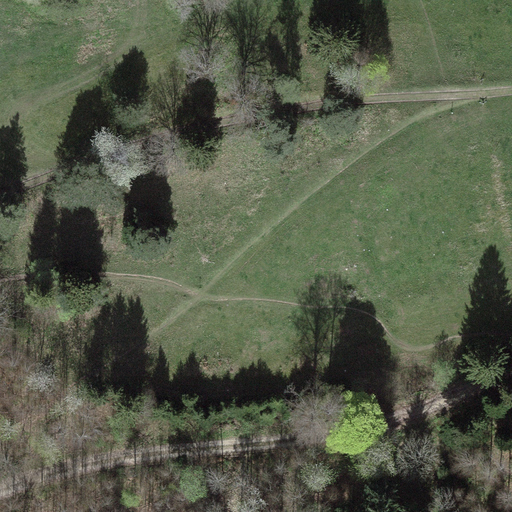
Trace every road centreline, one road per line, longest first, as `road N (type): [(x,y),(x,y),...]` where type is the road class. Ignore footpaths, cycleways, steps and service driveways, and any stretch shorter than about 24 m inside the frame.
road 1 (track): [(0,186),(342,101),(511,94)]
road 2 (track): [(20,470),(398,423),(511,378)]
